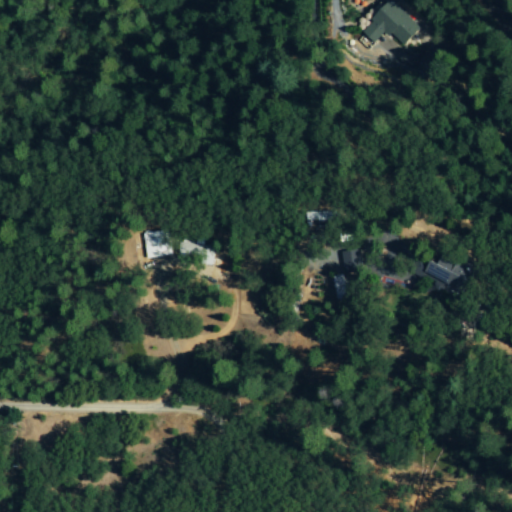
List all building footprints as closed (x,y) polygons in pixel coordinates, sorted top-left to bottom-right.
[(362,33),(374,44),(385,31),(404,47),(421,28),(388,1),(362,33)] [(145,259),(169,256),(166,230),(141,234),(145,259)] [(344,275),(363,272),(360,250),(341,253),(344,275)] [(476,272),(460,264),(456,273),(434,262),(427,276),(437,282),(464,296),(476,272)] [(349,300),(344,276),(328,279),(333,303),(349,300)]
